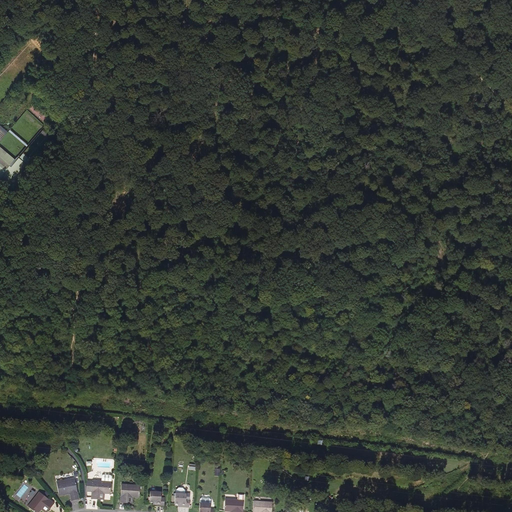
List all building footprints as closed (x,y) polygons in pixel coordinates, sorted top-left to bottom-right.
[(40,130),(31,147),(42,153),(51,136),(40,130)] [(0,181),(11,191),(34,163),(23,154),(12,167),(10,166),(15,160),(0,147),(0,181)] [(101,481),(92,481),(92,492),(91,499),(98,500),(99,493),(104,494),(110,494),(112,477),(110,475),(103,475),(101,476),(101,481)] [(79,500),(75,479),(56,482),(59,494),(70,492),(70,494),(71,501),(79,500)] [(139,498),(140,486),(121,484),(120,503),(127,503),(127,497),(133,497),(139,498)] [(176,493),(175,493),(174,504),(180,505),(180,507),(189,507),(189,500),(186,500),(186,494),(185,494),(185,491),(183,489),(178,488),(176,490),(176,493)] [(54,504),(39,492),(28,507),(34,511),(38,511),(44,505),(50,509),(54,504)] [(164,506),(165,498),(161,498),(161,493),(150,492),(149,503),(155,503),(155,505),(164,506)] [(238,500),(225,499),(224,511),(231,511),(242,511),(244,501),(243,501),(244,495),(238,495),(238,500)] [(213,511),(214,510),(210,509),(211,504),(210,504),(210,500),(209,499),(201,498),(200,499),(200,503),(198,511),(213,511)] [(271,511),(272,502),(253,501),(252,511),(271,511)]
